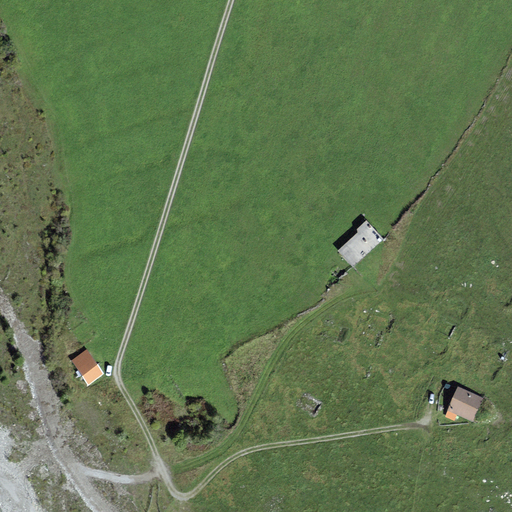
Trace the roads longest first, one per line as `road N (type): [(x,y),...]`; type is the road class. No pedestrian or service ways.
road 1 (track): [(232,0),(116,372),(163,473)]
road 2 (track): [(163,473),(182,496),(235,455),(423,423),(431,407)]
road 3 (track): [(162,470),(203,461),(231,443),(292,334),(363,285)]
road 4 (track): [(0,297),(61,445)]
